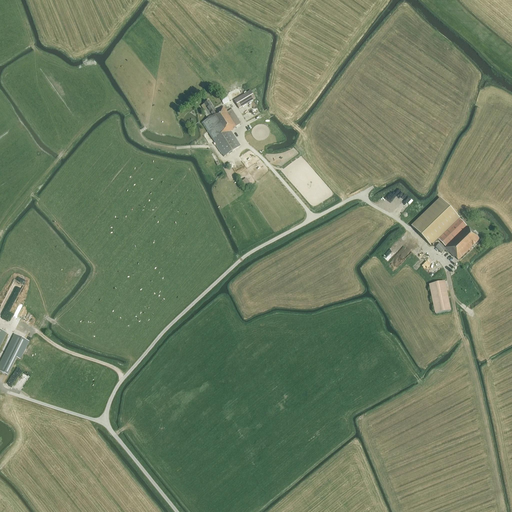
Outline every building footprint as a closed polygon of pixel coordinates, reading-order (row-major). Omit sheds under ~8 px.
[(252,91),(234,101),(239,109),(256,99),(252,91)] [(227,96),(221,99),(223,105),(230,101),(227,96)] [(233,129),(241,124),(231,110),(227,112),(224,107),(218,110),(216,112),(209,101),(204,105),(212,116),(202,123),(224,157),(240,146),(231,132),(233,130),(233,129)] [(255,119),(249,121),(252,127),(258,124),(255,119)] [(459,219),(440,198),(411,226),(430,246),(438,239),(446,247),(445,248),(445,249),(440,243),(436,247),(441,253),(445,250),(447,253),(448,252),(454,257),(455,257),(458,260),(479,240),(467,227),(467,226),(459,219)] [(451,311),(445,281),(429,285),(435,314),(451,311)] [(0,363),(0,371),(8,376),(17,358),(20,360),(29,342),(14,334),(0,363)]
